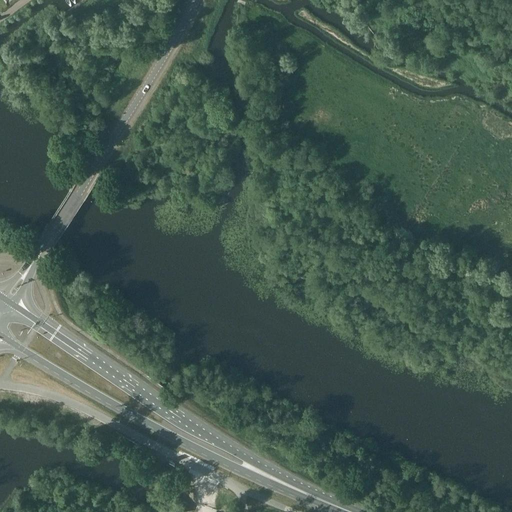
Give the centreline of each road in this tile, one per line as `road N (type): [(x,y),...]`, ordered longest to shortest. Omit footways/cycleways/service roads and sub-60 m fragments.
road 1 (primary): [(305,493),(14,306)]
road 2 (primary): [(0,335),(150,426),(305,493)]
road 3 (tertiary): [(34,261),(196,0)]
road 4 (unclassified): [(239,488),(77,406),(0,385)]
